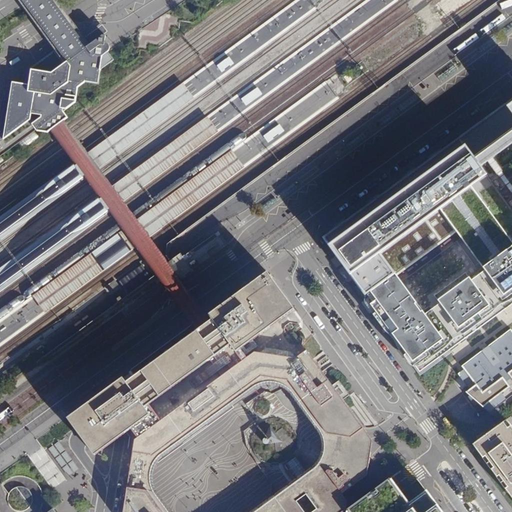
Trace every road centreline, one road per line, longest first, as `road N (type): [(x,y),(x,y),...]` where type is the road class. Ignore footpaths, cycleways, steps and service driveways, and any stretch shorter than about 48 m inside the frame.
road 1 (residential): [(0,445),(292,230)]
road 2 (unclassified): [(454,459),(292,230)]
road 3 (residential): [(292,230),(511,71)]
road 4 (residential): [(105,500),(118,431),(105,419),(80,436)]
